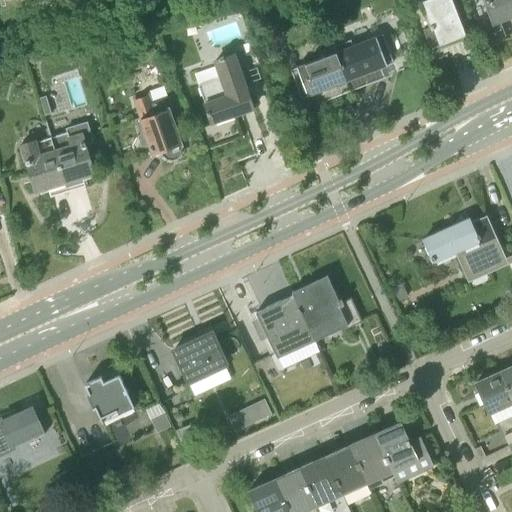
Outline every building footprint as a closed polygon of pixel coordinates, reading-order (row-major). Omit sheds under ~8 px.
[(430,48),(466,34),(452,0),(425,0),(423,1),(433,26),(423,30),(430,48)] [(511,0),(471,0),(469,1),(486,44),(506,36),(500,22),(511,16),(511,0)] [(383,35),(337,52),(352,91),(385,79),(381,68),(394,63),(383,35)] [(252,42),(244,44),(247,53),(254,50),(252,42)] [(352,91),(337,52),(291,70),(302,99),(315,94),(319,104),(352,91)] [(220,77),(199,85),(213,123),(254,108),(234,54),(225,58),(224,56),(220,58),(220,60),(214,62),(220,77)] [(152,103),(150,95),(135,101),(141,119),(137,121),(146,146),(150,145),(153,155),(162,152),(164,155),(168,158),(173,158),(178,156),(181,153),(182,151),(182,147),(181,145),(170,110),(173,109),(169,97),(152,103)] [(51,112),(46,96),(40,98),(45,114),(51,112)] [(68,133),(51,138),(58,160),(69,191),(85,186),(82,177),(95,173),(86,144),(94,142),(87,121),(79,124),(67,128),(68,133)] [(58,160),(51,138),(36,143),(36,141),(21,146),(36,192),(49,188),(52,197),(69,191),(58,160)] [(507,259),(487,216),(472,223),(470,219),(467,220),(461,216),(453,227),(424,241),(431,256),(430,256),(433,262),(455,251),(468,277),(507,259)] [(292,292),(293,295),(313,334),(344,320),(348,328),(362,322),(351,298),(343,302),(342,299),(339,301),(329,280),(327,276),(292,292)] [(389,284),(397,300),(407,295),(400,279),(389,284)] [(293,295),(257,312),(259,318),(268,338),(269,339),(269,338),(274,336),(280,350),(313,334),(293,295)] [(188,380),(225,363),(212,333),(174,350),(188,380)] [(511,366),(500,372),(511,397),(511,366)] [(511,404),(511,397),(500,372),(476,382),(491,414),(511,404)] [(102,377),(85,384),(90,394),(87,396),(93,409),(96,408),(100,417),(102,419),(111,415),(122,410),(133,405),(119,375),(105,382),(102,377)] [(254,405),(260,419),(272,414),(265,400),(254,405)] [(0,455),(14,449),(13,446),(43,432),(32,408),(2,422),(1,420),(0,420),(0,455)] [(157,433),(171,426),(165,412),(151,419),(157,433)] [(402,421),(375,433),(393,471),(394,471),(399,483),(413,476),(408,465),(420,460),(429,455),(421,438),(411,442),(402,421)] [(393,471),(375,433),(350,444),(368,483),(393,471)] [(93,484),(125,469),(116,450),(113,443),(81,458),(93,484)] [(368,483),(350,444),(325,456),(343,494),(368,483)] [(343,494),(325,456),(300,467),(318,506),(343,494)] [(303,511),(318,506),(300,467),(276,478),(291,511),(303,511)] [(291,511),(276,478),(249,490),(259,511),(291,511)]
